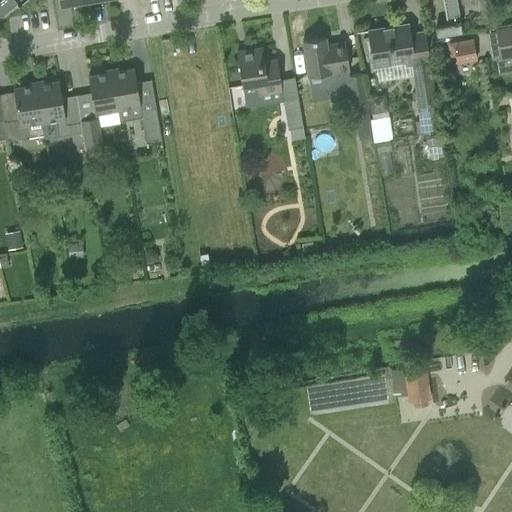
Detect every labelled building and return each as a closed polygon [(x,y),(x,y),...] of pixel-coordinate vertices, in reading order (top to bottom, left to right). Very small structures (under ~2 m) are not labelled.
[(0,0),(0,18),(17,4),(14,0),(0,0)] [(460,23),(435,27),(437,37),(462,33),(460,23)] [(396,27),(369,31),(374,66),(376,65),(378,81),(413,76),(418,108),(422,131),(440,128),(436,105),(437,104),(434,79),(432,79),(429,62),(424,32),(409,34),(408,29),(396,31),(396,27)] [(500,59),(511,57),(511,27),(495,31),(500,59)] [(349,71),(345,44),(327,47),(325,38),(303,41),(308,77),(349,71)] [(457,64),(476,60),(474,53),(472,44),(454,48),(457,64)] [(258,95),(281,91),(280,80),(277,59),(264,61),(262,48),(244,51),(245,53),(239,54),(239,52),(237,52),(242,88),(257,85),(258,95)] [(209,55),(174,61),(178,86),(213,80),(209,55)] [(118,69),(111,70),(117,111),(118,111),(120,121),(142,117),(146,141),(161,139),(156,108),(156,107),(141,110),(136,83),(134,69),(118,71),(118,69)] [(104,74),(88,76),(95,115),(117,111),(111,70),(104,71),(104,74)] [(361,75),(346,77),(351,111),(367,108),(361,75)] [(42,123),(55,121),(58,137),(82,133),(80,120),(77,96),(62,98),(59,81),(43,84),(43,81),(36,82),(42,123)] [(14,92),(0,94),(0,101),(6,139),(6,142),(44,135),(42,123),(36,82),(29,83),(29,86),(13,89),(14,92)] [(387,112),(384,95),(367,98),(370,115),(372,115),(387,112)] [(283,100),(283,102),(288,130),(290,129),(292,140),(304,138),(303,127),(298,98),(283,100)] [(97,118),(80,120),(82,133),(85,151),(102,148),(97,118)] [(370,123),(356,126),(359,140),(372,137),(370,123)] [(20,234),(6,237),(8,250),(23,247),(20,234)] [(85,259),(84,243),(68,244),(69,260),(85,259)] [(302,244),(303,252),(313,251),(313,243),(302,244)] [(151,249),(144,250),(146,263),(159,261),(158,254),(151,249)] [(0,257),(0,267),(0,268),(9,265),(7,255),(0,257)] [(406,375),(409,395),(409,400),(413,399),(414,407),(427,405),(426,400),(430,399),(426,365),(405,368),(406,375)]
